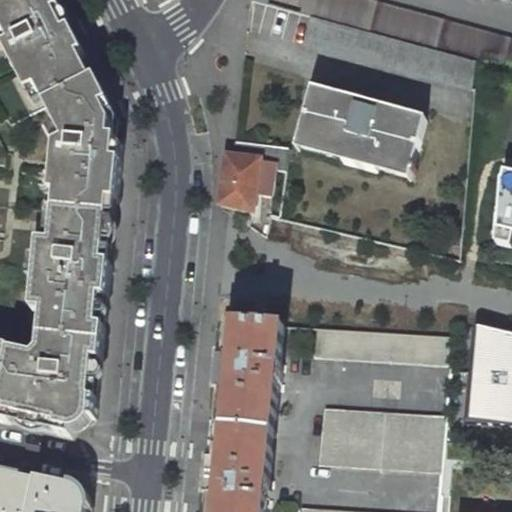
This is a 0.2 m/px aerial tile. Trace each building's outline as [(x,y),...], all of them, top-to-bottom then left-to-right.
[(0,0),(0,12),(24,0),(0,0)] [(119,205),(123,164),(117,163),(110,163),(112,140),(114,126),(107,112),(113,109),(99,81),(95,83),(82,58),(86,56),(73,32),(68,35),(58,15),(64,12),(57,0),(24,0),(0,12),(0,21),(12,46),(6,50),(30,96),(39,91),(66,143),(58,147),(54,197),(59,197),(57,213),(112,219),(113,205),(119,205)] [(511,41),(360,0),(304,0),(300,15),(312,18),(476,63),(511,72),(511,41)] [(68,35),(73,32),(64,12),(58,15),(68,35)] [(472,92),(476,63),(312,18),(305,46),(472,92)] [(412,178),(428,121),(314,91),(299,148),(345,160),(344,164),(379,174),(380,170),(412,178)] [(110,163),(117,163),(119,141),(112,140),(110,163)] [(290,149),(236,143),(234,157),(226,156),(220,207),(255,215),(257,198),(273,200),(277,172),(287,173),(290,149)] [(511,175),(504,173),(499,233),(511,235),(511,175)] [(53,246),(109,252),(112,219),(57,213),(53,246)] [(45,314),(41,355),(36,359),(11,353),(0,398),(0,422),(11,425),(13,417),(59,428),(57,435),(73,439),(73,435),(77,435),(80,434),(88,429),(91,425),(91,420),(97,422),(99,402),(93,401),(96,363),(103,364),(107,330),(100,329),(103,300),(109,301),(113,267),(107,266),(109,252),(53,246),(41,245),(34,313),(45,314)] [(256,326),(232,325),(231,340),(213,511),(267,511),(284,329),(256,326)] [(452,368),(455,336),(318,329),(315,359),(452,368)] [(511,336),(480,329),(472,421),(511,426),(511,336)] [(0,398),(11,353),(12,350),(0,347),(0,398)] [(325,412),(320,468),(442,475),(447,418),(325,412)] [(86,511),(71,490),(0,473),(0,511),(86,511)]
